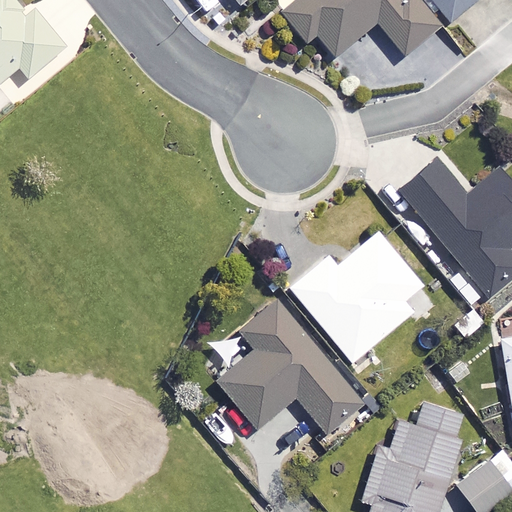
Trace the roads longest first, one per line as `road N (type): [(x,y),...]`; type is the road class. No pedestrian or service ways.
road 1 (residential): [(123,0),(180,60),(268,123),(291,151)]
road 2 (unknown): [(511,38),(438,97),(347,135)]
